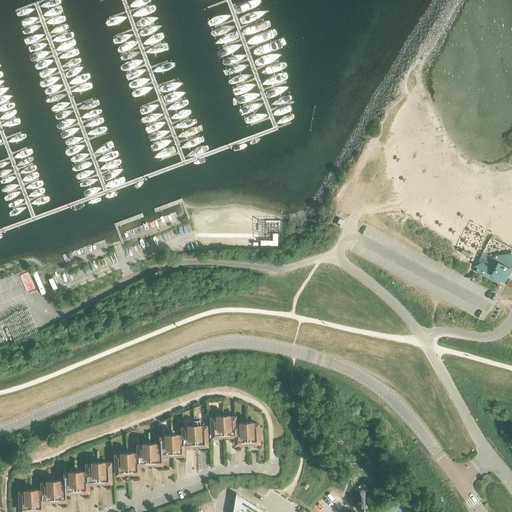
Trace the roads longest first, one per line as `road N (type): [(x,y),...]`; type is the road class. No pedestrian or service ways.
road 1 (tertiary): [(457,476),(363,378),(245,342),(189,350),(0,429)]
road 2 (residential): [(117,511),(212,474),(275,468)]
road 3 (residential): [(490,456),(417,332)]
road 4 (residential): [(417,332),(337,255),(351,231)]
